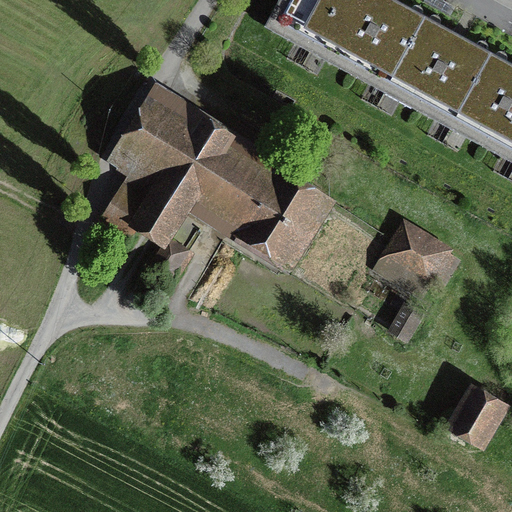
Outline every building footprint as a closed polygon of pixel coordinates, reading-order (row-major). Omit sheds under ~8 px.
[(291,0),(278,24),(388,85),(425,17),(393,0),(291,0)] [(425,17),(388,85),(454,121),(491,53),(458,35),(425,17)] [(511,64),(491,53),(454,121),(511,152),(511,64)] [(289,260),(323,205),(257,164),(258,163),(245,155),(244,156),(198,127),(199,126),(186,118),(185,119),(159,102),(124,157),(152,174),(151,175),(163,183),(164,182),(167,184),(188,197),(211,211),(210,212),(223,220),(224,219),(289,260)] [(151,203),(127,188),(104,225),(128,240),(138,226),(161,240),(159,243),(161,244),(181,214),(178,212),(188,197),(167,184),(157,199),(156,198),(151,203)] [(459,261),(406,228),(380,271),(418,294),(427,278),(443,287),(459,261)] [(160,297),(185,259),(161,244),(159,243),(148,262),(144,273),(143,280),(144,286),(160,297)] [(405,307),(391,330),(406,339),(420,316),(405,307)] [(499,410),(473,395),(452,430),(478,445),(499,410)]
